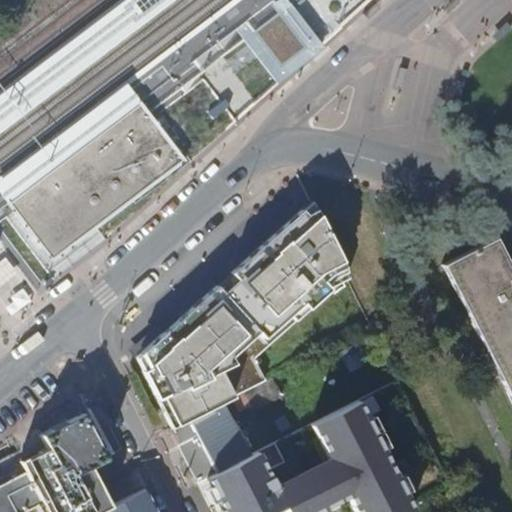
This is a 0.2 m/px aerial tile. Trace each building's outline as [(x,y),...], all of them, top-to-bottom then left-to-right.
[(127,0),(0,96),(0,130),(172,0),(127,0)] [(274,0),(236,30),(244,40),(280,84),(325,48),(287,0),(274,0)] [(0,183),(0,192),(10,205),(27,228),(37,241),(55,264),(79,246),(70,235),(62,223),(58,218),(45,202),(34,186),(62,165),(143,104),(128,84),(0,183)] [(511,93),(487,105),(498,130),(511,124),(511,93)] [(62,165),(34,186),(45,202),(58,218),(62,223),(70,235),(79,246),(136,203),(188,162),(150,112),(143,104),(62,165)] [(140,375),(169,431),(221,405),(233,398),(263,383),(252,362),(332,288),(346,282),(306,205),(191,309),(137,358),(138,359),(145,372),(141,374),(140,375)] [(511,284),(506,273),(487,235),(435,261),(511,412),(511,284)] [(0,285),(17,273),(5,257),(0,260),(0,285)] [(134,361),(141,374),(145,372),(138,359),(134,361)] [(281,400),(270,380),(263,383),(233,398),(240,413),(250,408),(253,415),(281,400)] [(408,444),(423,436),(401,392),(368,409),(386,445),(404,436),(408,444)] [(236,463),(247,458),(221,405),(169,431),(196,484),(236,463)] [(23,474),(0,485),(0,511),(24,511),(37,506),(39,511),(98,511),(103,510),(82,471),(107,459),(84,414),(40,436),(46,448),(19,463),(23,474)] [(316,426),(197,486),(209,511),(268,511),(347,472),(345,468),(338,470),(316,426)] [(424,503),(450,490),(449,488),(423,436),(408,444),(405,445),(428,490),(420,493),(424,503)] [(147,511),(137,493),(128,497),(103,510),(98,511),(147,511)]
